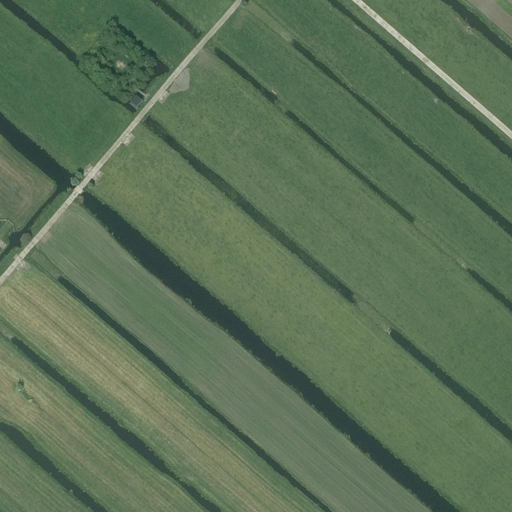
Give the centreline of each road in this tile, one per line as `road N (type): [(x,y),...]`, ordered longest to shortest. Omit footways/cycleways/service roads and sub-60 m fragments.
road 1 (track): [(310,511),(14,256)]
road 2 (track): [(0,282),(240,0)]
road 3 (track): [(356,0),(511,133)]
